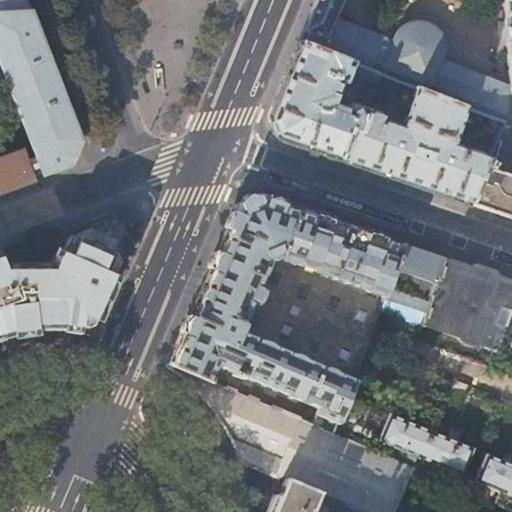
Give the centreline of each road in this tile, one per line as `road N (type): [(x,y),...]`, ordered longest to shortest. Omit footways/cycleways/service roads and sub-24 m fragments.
road 1 (residential): [(511,242),(213,144)]
road 2 (secondary): [(213,144),(96,430)]
road 3 (secondary): [(272,0),(213,144)]
